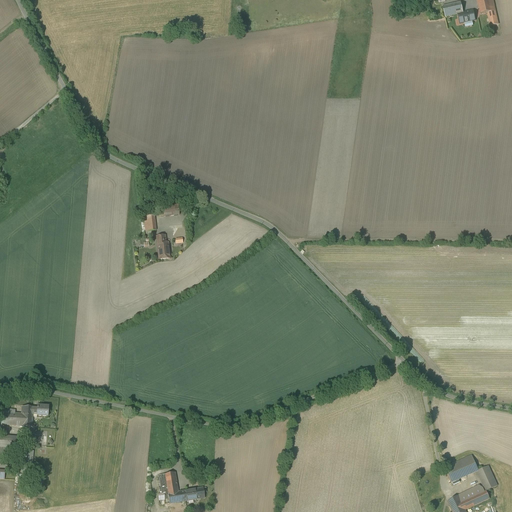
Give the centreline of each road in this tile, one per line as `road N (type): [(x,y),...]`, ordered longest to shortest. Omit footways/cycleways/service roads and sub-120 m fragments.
road 1 (unclassified): [(17,0),(89,135),(117,156),(271,224),(404,358)]
road 2 (unclassified): [(0,385),(230,419),(404,358)]
road 3 (track): [(511,238),(292,243)]
